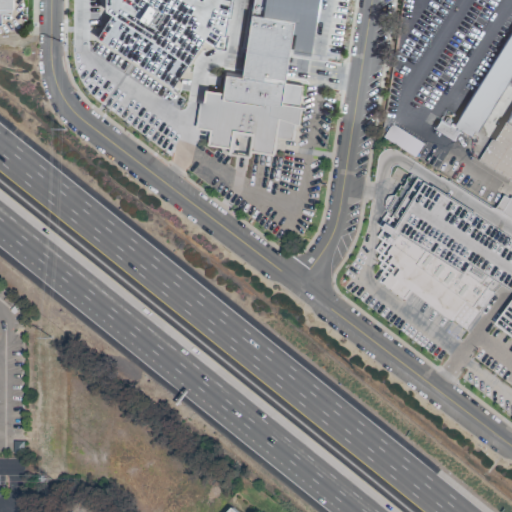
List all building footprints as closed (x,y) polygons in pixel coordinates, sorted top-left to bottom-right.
[(9,0),(0,0),(0,12),(10,12),(9,0)] [(222,35),(227,0),(102,0),(102,6),(109,11),(94,34),(170,84),(185,60),(202,35),(214,43),(213,47),(223,49),(227,36),(222,35)] [(316,0),(251,0),(243,72),(224,70),(222,90),(203,88),(198,130),(211,131),(209,149),(275,156),(277,138),(296,140),(303,83),(284,81),(288,54),(310,57),(316,0)] [(511,26),(453,125),(473,137),(511,71),(511,26)] [(511,107),(482,163),(511,179),(511,107)] [(380,284),(406,298),(407,295),(470,327),(491,285),(491,279),(511,289),(511,298),(495,328),(511,337),(511,200),(506,198),(502,198),(496,209),(476,199),(472,207),(408,175),(397,197),(382,197),(382,241),(381,240),(380,242),(380,284)]
